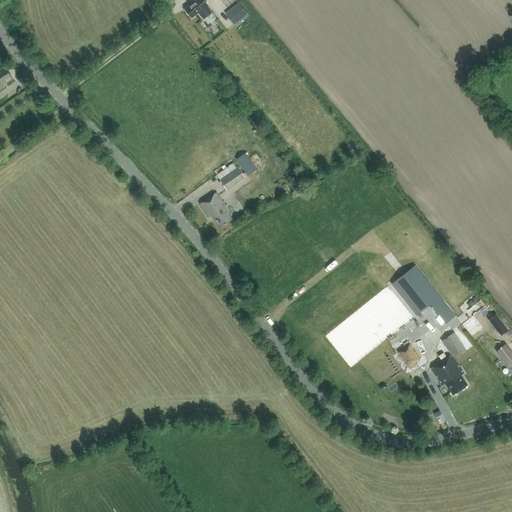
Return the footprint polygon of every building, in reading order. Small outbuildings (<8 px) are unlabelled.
[(192,17),(198,12),(203,19),(212,12),(207,5),(204,2),(206,0),(196,0),(185,9),(192,17)] [(233,9),(226,14),(235,25),(248,15),(241,6),(235,11),(233,9)] [(0,89),(5,86),(4,84),(13,78),(5,66),(0,69),(0,89)] [(248,175),(256,169),(245,153),(237,159),(248,175)] [(234,163),(216,175),(227,190),(246,177),(245,176),(239,168),(238,167),(237,168),(234,163)] [(218,228),(232,219),(224,206),(225,205),(217,192),(199,204),(208,217),(211,216),(218,228)] [(454,314),(415,264),(391,282),(416,315),(431,304),(444,322),(454,314)] [(509,330),(496,314),(489,320),(502,336),(509,330)] [(442,341),(451,355),(452,355),(453,357),(465,348),(454,332),(442,341)] [(397,352),(408,368),(421,359),(410,343),(397,352)] [(511,352),(506,344),(497,351),(511,370),(511,352)] [(453,395),(468,384),(461,375),(464,373),(453,357),(452,355),(451,355),(431,369),(443,385),(445,384),(453,395)]
